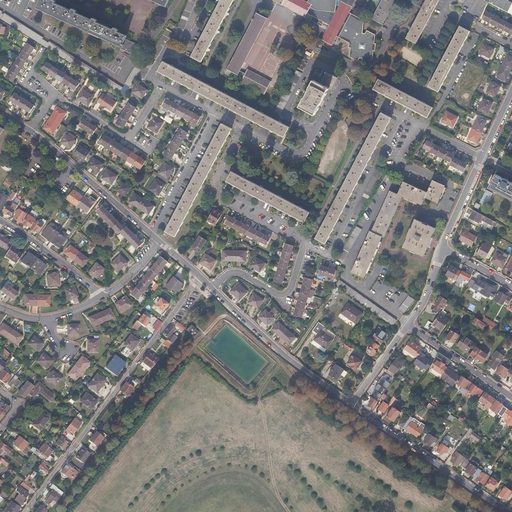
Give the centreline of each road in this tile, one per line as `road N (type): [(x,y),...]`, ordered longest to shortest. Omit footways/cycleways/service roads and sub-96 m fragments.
road 1 (track): [(481,511),(300,391),(222,316),(61,511)]
road 2 (residential): [(26,511),(200,278)]
road 3 (residential): [(161,243),(0,111)]
road 4 (residential): [(349,405),(502,511)]
road 5 (unknown): [(287,511),(242,470),(188,485),(161,511)]
road 6 (residential): [(211,288),(239,272),(276,294),(287,292),(306,248)]
road 7 (residential): [(103,295),(0,220)]
road 8 (residential): [(511,396),(407,324)]
